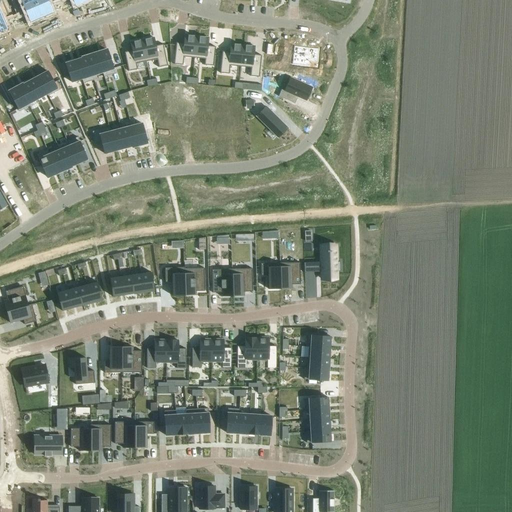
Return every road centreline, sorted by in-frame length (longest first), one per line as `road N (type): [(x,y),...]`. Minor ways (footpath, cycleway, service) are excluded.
road 1 (residential): [(0,356),(136,319),(219,319),(321,305),(337,308),(351,324),(351,444),(339,468),(217,461),(8,478)]
road 2 (track): [(0,272),(179,226),(511,203)]
road 3 (residential): [(337,40),(341,71),(318,130),(296,152),(250,166),(167,170),(106,184),(0,245)]
road 4 (residential): [(164,0),(227,18),(317,27),(337,40)]
road 5 (residential): [(0,62),(163,0)]
